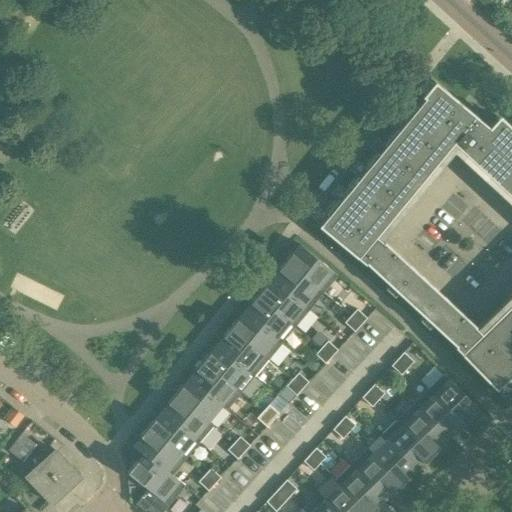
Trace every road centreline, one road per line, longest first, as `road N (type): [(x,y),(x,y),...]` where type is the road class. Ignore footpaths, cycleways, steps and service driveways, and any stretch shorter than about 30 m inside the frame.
road 1 (residential): [(92,491),(119,464),(0,373)]
road 2 (residential): [(420,511),(511,426)]
